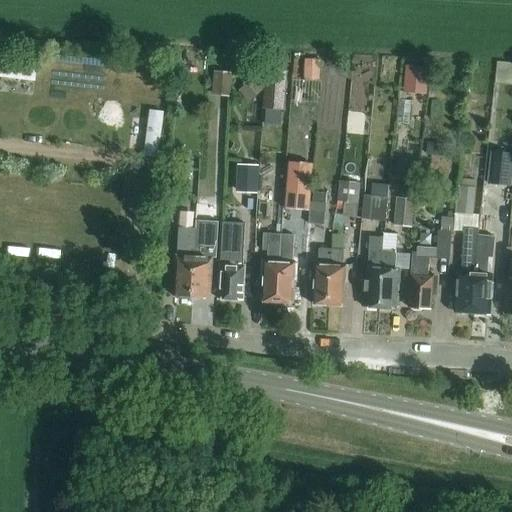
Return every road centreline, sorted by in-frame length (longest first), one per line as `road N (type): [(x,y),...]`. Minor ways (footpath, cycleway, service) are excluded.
road 1 (secondary): [(511,443),(309,394),(0,346)]
road 2 (residential): [(511,361),(247,341),(0,310)]
